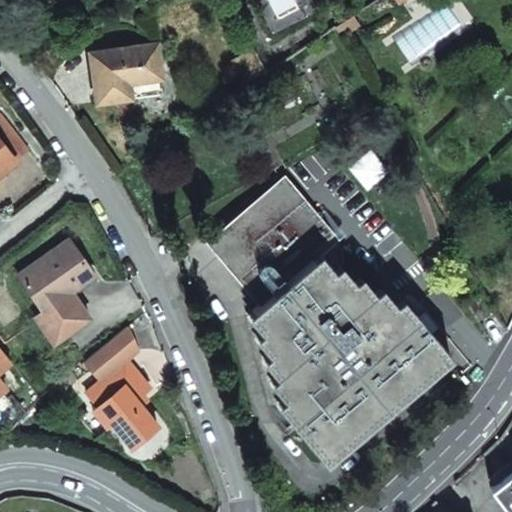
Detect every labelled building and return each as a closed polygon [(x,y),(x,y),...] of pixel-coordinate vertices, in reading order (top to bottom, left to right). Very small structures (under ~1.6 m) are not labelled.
[(88,52),(95,101),(162,92),(154,43),(88,52)] [(0,162),(8,157),(5,153),(18,143),(0,120),(0,162)] [(312,259),(334,242),(281,178),(209,239),(261,302),(312,259)] [(334,242),(312,259),(326,276),(332,271),(336,274),(337,273),(339,267),(340,257),(339,251),(337,246),(334,242)] [(0,288),(25,325),(17,330),(35,356),(86,322),(68,295),(92,278),(67,243),(0,288)] [(323,461),(449,355),(416,316),(409,322),(394,304),(387,309),(373,293),(367,298),(353,282),(346,287),(332,271),(326,276),(312,259),(261,302),(252,310),(266,326),(260,332),(273,348),(267,354),(280,371),(274,376),(289,392),(281,398),(296,416),(290,422),(323,461)] [(477,320),(494,310),(483,292),(467,301),(477,320)] [(83,363),(99,383),(125,363),(136,354),(124,330),(83,363)] [(108,425),(128,450),(155,429),(139,409),(134,403),(140,398),(148,392),(125,363),(99,383),(84,395),(95,409),(108,425)] [(139,409),(145,403),(140,398),(134,403),(139,409)] [(102,429),(108,425),(95,409),(90,413),(102,429)] [(511,467),(509,462),(511,457),(511,439),(504,429),(500,437),(483,452),(498,471),(493,474),(498,482),(511,471),(511,467)] [(511,511),(511,471),(498,482),(490,488),(508,511),(511,511)]
